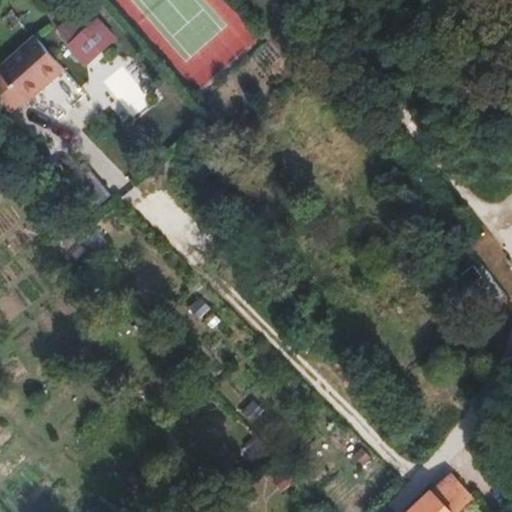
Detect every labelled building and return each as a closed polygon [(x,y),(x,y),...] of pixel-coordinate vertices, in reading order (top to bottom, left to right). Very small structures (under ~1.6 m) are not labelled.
[(55,0),(38,15),(42,20),(65,0),(55,0)] [(77,0),(65,0),(42,20),(72,53),(102,27),(77,0)] [(21,26),(0,44),(0,74),(14,90),(50,58),(21,26)] [(460,282),(473,297),(486,287),(473,272),(460,282)] [(484,511),(451,475),(411,511),(458,511),(463,508),(467,511),(484,511)]
